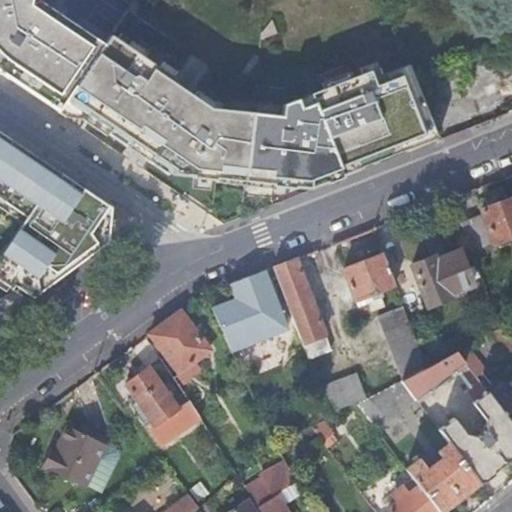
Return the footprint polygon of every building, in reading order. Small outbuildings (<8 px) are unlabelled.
[(50,0),(0,0),(0,80),(28,104),(66,127),(103,68),(35,24),(35,0),(44,0),(50,2),(50,0)] [(511,106),(511,0),(389,0),(443,137),(511,106)] [(117,51),(103,68),(66,127),(83,126),(180,188),(251,190),(255,125),(214,123),(117,51)] [(287,130),(255,125),(251,190),(312,196),(443,144),(414,84),(309,128),(302,113),(288,119),(287,130)] [(0,199),(26,217),(22,223),(0,254),(0,281),(8,287),(11,289),(28,301),(43,290),(107,242),(111,208),(60,173),(19,146),(0,132),(0,199)] [(511,237),(511,196),(488,206),(479,209),(481,214),(459,222),(470,251),(492,243),(493,245),(511,237)] [(26,217),(0,199),(0,208),(22,223),(26,217)] [(351,259),(380,252),(375,235),(347,242),(351,259)] [(428,307),(450,298),(449,294),(473,284),(459,251),(441,259),(435,261),(433,257),(411,267),(428,307)] [(395,286),(383,254),(362,263),(343,271),(355,302),(372,295),(373,300),(375,299),(378,305),(381,304),(379,298),(383,296),(381,291),(395,286)] [(272,268),(307,360),(332,351),(305,284),(295,259),(272,268)] [(287,330),(277,307),(273,296),(264,271),(242,279),(229,285),(234,300),(210,310),(222,336),(230,352),(287,330)] [(0,281),(0,288),(5,292),(8,287),(0,281)] [(428,368),(404,307),(376,318),(400,379),(428,368)] [(174,316),(147,335),(178,376),(208,353),(179,312),(174,316)] [(511,350),(511,335),(504,324),(499,327),(491,331),(507,354),(511,350)] [(464,347),(455,353),(483,390),(492,383),(464,347)] [(448,445),(478,484),(502,465),(511,458),(511,428),(487,396),(483,390),(455,353),(428,369),(400,383),(415,402),(416,403),(464,377),(471,386),(472,394),(476,400),(471,404),(483,420),(483,432),(476,437),(462,434),(451,420),(437,430),(448,445)] [(199,419),(188,403),(179,410),(149,368),(136,377),(125,386),(136,401),(131,405),(159,446),(199,419)] [(318,389),(329,418),(355,405),(366,399),(357,375),(318,389)] [(374,430),(415,402),(400,383),(378,394),(376,395),(366,399),(355,405),(374,430)] [(496,389),(487,396),(511,428),(511,402),(509,405),(496,389)] [(323,421),(314,428),(329,446),(337,439),(323,421)] [(309,427),(297,434),(305,444),(315,436),(309,427)] [(104,448),(86,438),(66,428),(56,445),(52,453),(48,451),(39,469),(82,491),(104,448)] [(286,439),(274,445),(280,454),(292,448),(286,439)] [(441,511),(458,499),(478,484),(448,445),(437,454),(441,459),(431,467),(423,456),(405,470),(412,479),(437,511),(441,511)] [(287,464),(244,480),(251,499),(278,489),(283,503),(299,497),(287,464)] [(437,511),(412,479),(389,496),(395,503),(385,510),(386,511),(437,511)] [(258,509),(259,511),(288,511),(287,509),(277,495),(258,509)] [(195,511),(198,510),(188,496),(166,511),(195,511)]
